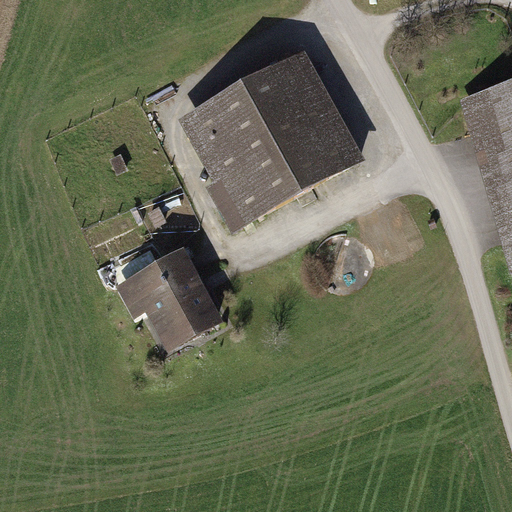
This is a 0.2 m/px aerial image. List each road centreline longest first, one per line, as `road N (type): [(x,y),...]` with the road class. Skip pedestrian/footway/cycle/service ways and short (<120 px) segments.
road 1 (unclassified): [(511,432),(415,151),(337,0)]
road 2 (unknown): [(225,243),(237,251),(264,246),(415,151)]
